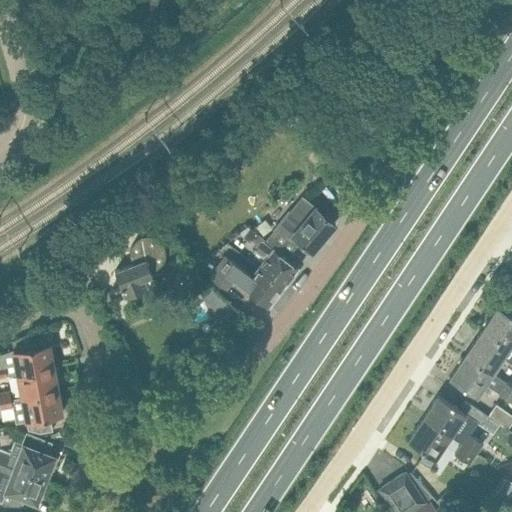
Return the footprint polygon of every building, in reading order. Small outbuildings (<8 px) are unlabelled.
[(335,222),(319,209),(302,194),(265,239),(287,255),(299,241),(311,250),(335,222)] [(298,266),(263,240),(265,239),(248,225),(239,232),(243,236),(256,246),(254,250),(264,258),(258,266),(283,285),(298,266)] [(152,267),(153,270),(156,268),(158,267),(160,265),(162,262),(164,260),(164,257),(165,254),(165,251),(164,248),(163,245),(161,242),(159,240),(157,238),(154,236),(152,235),(149,235),(146,235),(143,235),(140,236),(137,238),(135,240),(133,242),(131,244),(130,247),(129,250),(129,253),(129,256),(130,259),(132,259),(133,263),(114,270),(124,296),(146,287),(142,278),(151,274),(149,269),(152,267)] [(219,262),(211,256),(201,269),(226,288),(233,278),(268,305),(283,285),(258,266),(251,275),(225,254),(219,262)] [(173,285),(174,287),(175,288),(177,289),(178,289),(181,290),(182,290),(184,289),(186,289),(187,288),(189,287),(190,285),(191,284),(192,281),(192,279),(192,277),(191,275),(189,273),(187,271),(185,270),(183,269),(181,269),(178,270),(176,270),(175,272),(173,273),(172,275),(172,276),(171,278),(171,279),(171,281),(172,284),(173,285)] [(511,348),(511,315),(497,305),(482,328),(511,348)] [(202,306),(175,310),(178,325),(205,320),(202,306)] [(502,357),(511,362),(511,348),(482,328),(465,353),(492,372),(502,357)] [(6,374),(52,366),(48,342),(13,349),(0,353),(0,365),(4,364),(6,374)] [(465,353),(449,377),(476,396),(485,383),(498,392),(511,402),(511,401),(511,385),(492,372),(465,353)] [(21,396),(57,390),(52,366),(17,373),(21,395),(21,396)] [(11,398),(0,400),(0,407),(0,408),(12,406),(16,428),(26,431),(26,429),(27,428),(40,431),(52,429),(49,415),(61,413),(57,390),(21,396),(21,395),(10,398),(11,398)] [(0,400),(11,398),(10,398),(9,390),(0,391),(0,400)] [(438,394),(422,417),(451,436),(462,443),(469,432),(477,420),(483,412),(464,399),(459,408),(454,405),(438,394)] [(507,428),(511,421),(511,413),(495,402),(487,414),(507,428)] [(422,417),(407,439),(424,450),(419,458),(429,465),(434,457),(436,458),(451,436),(422,417)] [(33,434),(25,431),(22,439),(16,437),(15,439),(14,439),(9,450),(0,446),(0,460),(45,478),(54,454),(29,445),(33,434)] [(462,443),(477,453),(484,442),(469,432),(462,443)] [(462,443),(455,453),(470,463),(477,453),(462,443)] [(45,478),(0,460),(0,499),(19,507),(24,496),(36,501),(45,478)] [(405,471),(378,488),(393,511),(407,511),(431,496),(409,471),(406,473),(405,471)] [(435,499),(446,511),(462,511),(466,509),(447,489),(435,499)] [(17,511),(19,507),(0,499),(0,511),(17,511)] [(436,511),(429,501),(412,511),(436,511)]
